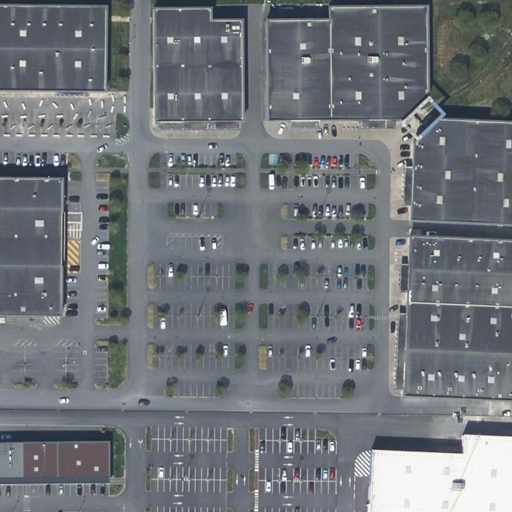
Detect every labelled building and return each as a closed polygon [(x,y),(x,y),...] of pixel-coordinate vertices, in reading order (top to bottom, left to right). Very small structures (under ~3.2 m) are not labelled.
[(0,90),(108,92),(109,7),(0,5),(0,90)] [(215,10),(159,10),(157,123),(245,124),(246,23),(215,22),(215,10)] [(334,24),(271,23),(270,124),(393,126),(417,103),(418,13),(334,12),(334,24)] [(511,126),(437,126),(413,150),(412,228),(511,228),(511,126)] [(64,181),(0,180),(0,317),(63,318),(64,181)] [(511,243),(410,240),(407,308),(511,311),(511,243)] [(511,311),(407,308),(404,402),(511,405),(511,311)] [(464,460),(374,455),(370,511),(511,511),(511,443),(466,441),(464,460)] [(109,445),(0,446),(0,487),(110,486),(109,445)]
